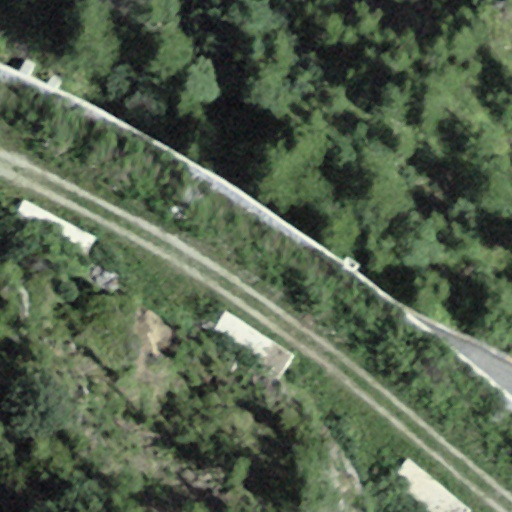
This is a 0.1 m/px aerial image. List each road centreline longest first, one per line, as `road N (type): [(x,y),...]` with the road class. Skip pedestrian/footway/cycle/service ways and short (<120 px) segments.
road 1 (track): [(0,167),(192,247),(511,507)]
road 2 (primary): [(495,511),(299,338),(137,230),(0,156)]
